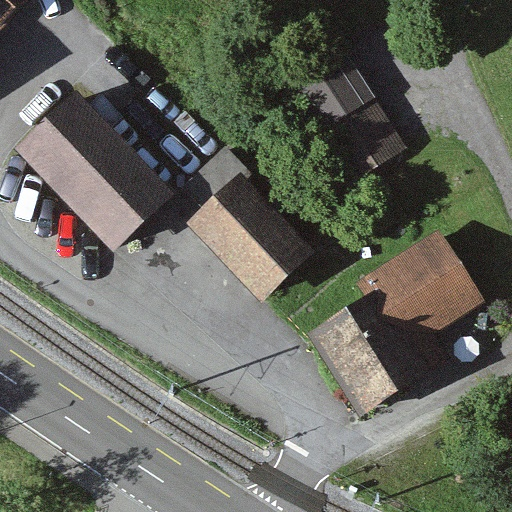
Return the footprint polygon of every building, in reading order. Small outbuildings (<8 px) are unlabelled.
[(34,0),(0,0),(0,47),(39,4),(34,0)] [(338,45),(279,84),(317,141),(340,126),(372,174),(408,151),(338,45)] [(71,101),(6,160),(106,268),(170,210),(71,101)] [(241,181),(184,233),(258,314),(315,262),(241,181)] [(438,248),(302,346),(362,430),(451,366),(437,346),(484,312),(438,248)]
